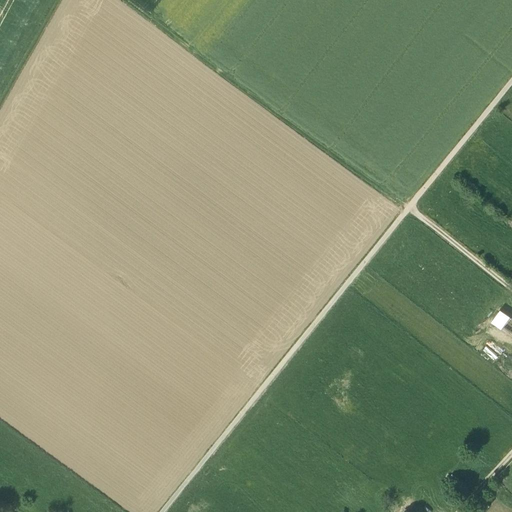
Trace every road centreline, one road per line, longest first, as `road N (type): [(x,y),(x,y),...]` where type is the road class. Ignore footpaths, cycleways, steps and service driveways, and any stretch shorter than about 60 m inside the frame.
road 1 (track): [(162,511),(511,82)]
road 2 (track): [(124,0),(410,207)]
road 3 (track): [(511,291),(410,207)]
road 4 (track): [(59,0),(0,108)]
